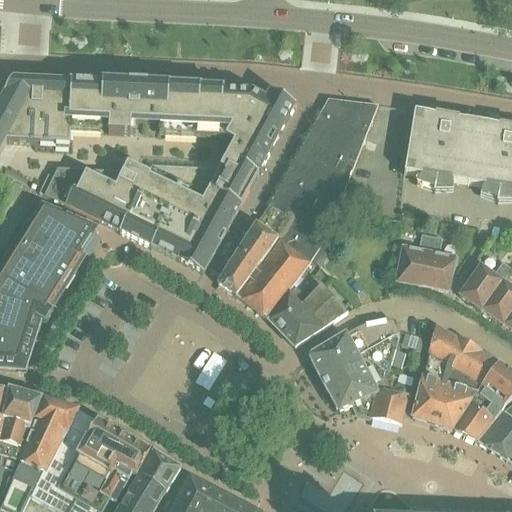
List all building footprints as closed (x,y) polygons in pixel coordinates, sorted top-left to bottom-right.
[(178,264),(203,277),(249,193),(244,190),(252,176),(257,179),(295,110),(269,96),(265,104),(252,96),(222,95),(222,94),(199,93),(199,92),(168,91),(168,90),(145,89),(129,88),(101,87),(101,88),(70,86),(70,87),(11,84),(0,104),(0,156),(6,145),(70,149),(71,122),(109,124),(108,136),(130,137),(131,125),(234,129),(225,143),(234,147),(220,173),(151,168),(147,175),(127,167),(124,174),(57,171),(53,179),(48,177),(39,196),(119,235),(119,236),(151,251),(151,250),(178,263),(178,264)] [(236,300),(266,323),(310,267),(312,264),(319,269),(330,254),(322,248),(327,240),(378,109),(327,103),(268,207),(292,221),(235,299),(236,300)] [(467,187),(473,124),(414,115),(404,177),(421,180),(418,189),(436,196),(454,196),(453,185),(467,187)] [(511,131),(473,124),(467,187),(485,190),(481,200),(498,206),(511,206),(511,131)] [(42,207),(19,243),(73,277),(83,261),(81,260),(95,236),(94,235),(97,230),(42,207)] [(218,287),(235,299),(292,221),(268,207),(256,228),(255,228),(218,287)] [(421,290),(422,289),(432,240),(424,239),(421,254),(403,250),(395,285),(421,290)] [(422,289),(448,295),(455,260),(440,258),(443,242),(432,240),(422,289)] [(4,267),(0,276),(0,296),(38,312),(48,316),(73,277),(19,243),(4,267)] [(502,284),(503,285),(511,273),(511,272),(503,266),(494,279),(480,269),(459,298),(481,314),(482,313),(502,284)] [(511,315),(511,291),(503,285),(502,284),(482,313),(503,328),(511,315)] [(268,324),(295,351),(347,316),(321,288),(300,308),(289,297),(268,324)] [(0,338),(32,350),(41,319),(35,318),(38,312),(0,296),(0,338)] [(511,315),(503,328),(511,333),(511,315)] [(345,339),(308,359),(339,415),(354,407),(376,396),(375,393),(380,391),(385,389),(398,342),(396,339),(400,337),(392,322),(374,325),(360,330),(345,339)] [(412,421),(452,433),(473,397),(480,388),(497,366),(437,331),(412,421)] [(0,372),(24,374),(32,350),(0,338),(0,372)] [(451,434),(477,446),(511,404),(511,402),(511,376),(498,365),(497,366),(480,388),(473,397),(452,433),(451,434)] [(376,396),(354,407),(360,417),(368,419),(368,420),(402,428),(404,419),(408,400),(381,394),(380,391),(375,393),(376,396)] [(0,431),(10,394),(7,393),(0,392),(0,431)] [(12,473),(43,402),(10,394),(0,431),(0,488),(5,470),(12,473)] [(45,477),(77,418),(79,414),(43,402),(0,511),(23,511),(29,499),(40,474),(45,477)] [(481,443),(511,467),(511,466),(511,409),(502,417),(481,443)] [(104,511),(108,505),(115,509),(130,482),(134,484),(151,455),(97,424),(95,428),(77,418),(45,477),(40,474),(29,499),(51,511),(104,511)] [(118,511),(155,511),(166,495),(180,472),(151,455),(134,484),(118,511)] [(174,511),(247,511),(190,482),(174,511)]
